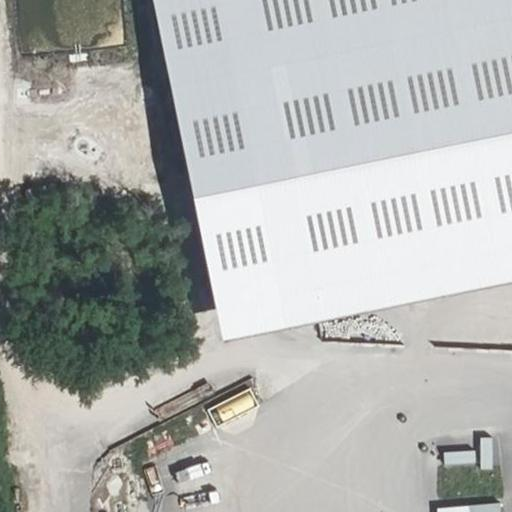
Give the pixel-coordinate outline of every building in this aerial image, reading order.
[(330,0),(335,25),(349,23),(345,0),(330,0)] [(29,189),(33,206),(63,200),(59,183),(29,189)] [(295,308),(313,303),(308,280),(289,285),(295,308)] [(179,509),(279,477),(260,418),(175,444),(187,482),(172,487),(179,509)] [(446,466),(478,462),(476,448),(444,452),(446,466)] [(443,502),(444,511),(496,511),(498,511),(496,496),(443,502)]
